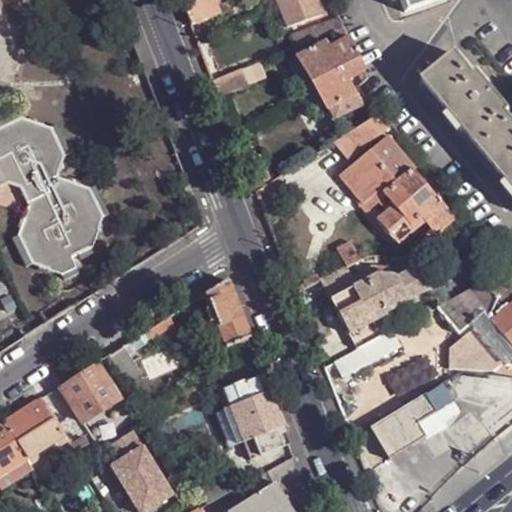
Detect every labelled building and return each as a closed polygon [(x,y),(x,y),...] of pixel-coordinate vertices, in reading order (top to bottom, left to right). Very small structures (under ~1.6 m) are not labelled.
[(0,0),(0,188),(7,185),(19,189),(28,207),(26,215),(23,214),(17,229),(20,230),(17,237),(12,240),(26,268),(32,265),(39,268),(38,271),(53,276),(54,273),(62,276),(64,281),(78,274),(71,258),(78,255),(81,260),(95,253),(92,248),(95,240),(98,241),(103,226),(100,225),(103,217),(108,215),(95,186),(89,189),(82,186),(82,184),(68,178),(66,181),(59,179),(57,175),(58,173),(61,174),(64,165),(61,164),(63,157),(70,154),(55,126),(50,129),(43,126),(43,123),(28,118),(28,121),(20,119),(17,113),(0,120),(0,0)] [(186,0),(181,2),(190,27),(216,17),(209,0),(186,0)] [(273,0),(285,30),(321,16),(313,0),(273,0)] [(392,0),(393,1),(395,0),(400,0),(405,12),(439,0),(392,0)] [(327,22),(331,32),(333,31),(341,28),(333,12),(324,15),(327,22)] [(293,48),(319,37),(315,27),(288,38),(293,48)] [(333,31),(335,38),(343,34),(341,28),(333,31)] [(358,105),(345,81),(361,72),(346,39),(327,49),(323,44),(295,59),(325,110),(327,109),(333,118),(358,105)] [(474,75),(457,53),(423,82),(450,115),(464,132),(482,152),(507,184),(511,188),(511,119),(507,114),(510,112),(477,73),(474,75)] [(325,110),(295,59),(285,63),(315,115),(325,110)] [(268,78),(262,61),(239,70),(212,82),(218,99),(246,88),(268,78)] [(464,132),(450,115),(445,120),(458,137),(464,132)] [(379,116),(337,142),(347,157),(390,129),(379,116)] [(385,137),(336,178),(364,211),(372,204),(374,206),(377,204),(385,213),(374,223),(394,246),(420,224),(425,220),(440,236),(455,224),(385,137)] [(256,194),(270,184),(265,172),(250,178),(256,194)] [(511,188),(507,184),(502,188),(511,199),(511,188)] [(192,197),(188,185),(182,188),(186,199),(192,197)] [(372,204),(364,211),(374,223),(385,213),(377,204),(374,206),(372,204)] [(440,236),(425,220),(420,224),(435,241),(440,236)] [(355,251),(341,259),(350,275),(363,268),(355,251)] [(351,276),(324,290),(344,329),(356,353),(382,338),(373,320),(426,293),(414,270),(396,280),(395,277),(377,276),(373,268),(352,278),(351,276)] [(511,272),(510,270),(435,310),(456,337),(448,344),(459,374),(511,377),(511,272)] [(205,295),(226,349),(249,341),(226,282),(205,295)] [(192,304),(178,313),(183,320),(184,323),(199,313),(192,304)] [(151,339),(152,342),(173,328),(172,327),(183,320),(178,313),(147,333),(151,339)] [(342,360),(351,374),(403,347),(396,331),(382,338),(356,353),(342,360)] [(123,348),(129,357),(147,346),(146,342),(151,339),(147,333),(123,348)] [(127,383),(140,375),(129,357),(123,348),(110,357),(127,383)] [(65,396),(83,423),(119,400),(96,365),(84,373),(60,387),(60,388),(65,396)] [(222,391),(229,409),(270,394),(263,377),(244,385),(243,382),(222,391)] [(440,387),(424,396),(368,430),(388,462),(423,440),(424,442),(445,428),(442,423),(457,414),(451,403),(440,387)] [(229,409),(243,443),(283,428),(270,394),(229,409)] [(3,424),(15,442),(47,421),(36,403),(3,424)] [(215,414),(229,449),(243,443),(229,409),(215,414)] [(15,444),(23,455),(26,460),(64,437),(62,434),(52,419),(47,421),(15,442),(15,444)] [(0,426),(0,475),(26,460),(23,455),(15,444),(15,442),(3,424),(0,426)] [(243,443),(249,461),(289,445),(283,428),(243,443)] [(64,437),(26,460),(30,465),(58,448),(67,442),(64,437)] [(138,439),(115,453),(120,462),(111,468),(138,511),(147,511),(173,496),(138,439)] [(67,442),(58,448),(69,466),(79,461),(76,456),(70,447),(67,442)] [(26,460),(0,475),(0,490),(32,470),(30,465),(26,460)] [(208,505),(239,488),(230,473),(200,490),(208,505)] [(292,511),(274,484),(230,511),(292,511)]
